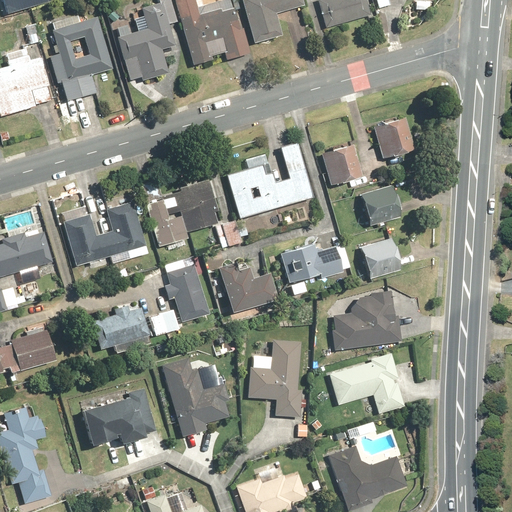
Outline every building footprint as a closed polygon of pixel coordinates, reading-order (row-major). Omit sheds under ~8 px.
[(51,0),(2,0),(7,14),(52,1),(51,0)] [(157,0),(158,3),(142,8),(148,30),(115,39),(129,85),(168,74),(161,48),(175,44),(169,24),(177,22),(170,0),(157,0)] [(235,5),(199,15),(194,0),(172,0),(192,70),(212,65),(209,57),(220,54),(222,62),(249,54),(235,5)] [(300,0),(241,0),(253,43),(282,36),(277,16),(303,9),(300,0)] [(322,0),(317,1),(325,29),(372,16),(367,0),(322,0)] [(87,73),(111,67),(97,19),(52,31),(58,53),(48,55),(62,105),(93,96),(87,73)] [(40,53),(0,64),(0,116),(55,101),(40,53)] [(404,120),(371,129),(381,163),(413,155),(404,120)] [(281,210),(283,209),(291,207),(295,206),(311,201),(295,146),(280,150),(288,179),(273,184),(267,163),(223,176),(237,223),(281,210)] [(355,149),(321,158),(329,190),(363,182),(355,149)] [(386,185),(352,195),(361,227),(395,217),(386,185)] [(200,186),(143,202),(157,250),(187,242),(185,237),(212,229),(200,186)] [(104,211),(110,229),(94,234),(88,216),(60,224),(74,268),(101,260),(106,259),(113,256),(117,255),(146,246),(133,202),(104,211)] [(234,218),(212,224),(218,247),(240,241),(234,218)] [(40,232),(0,243),(0,276),(49,262),(40,232)] [(393,237),(356,248),(366,283),(403,273),(393,237)] [(312,246),(278,255),(286,286),(318,278),(319,280),(340,275),(333,249),(314,253),(312,246)] [(238,263),(218,268),(229,314),(274,303),(268,277),(252,281),(249,270),(240,272),(238,263)] [(191,265),(161,274),(176,321),(205,312),(191,265)] [(395,316),(392,316),(389,290),(345,294),(347,312),(328,314),(331,351),(398,345),(395,316)] [(138,305),(89,317),(97,349),(146,337),(138,305)] [(0,373),(53,359),(44,327),(8,336),(10,342),(0,345),(0,373)] [(268,371),(245,370),(244,396),(268,397),(267,414),(297,415),(298,388),(296,388),(298,339),(270,337),(268,371)] [(210,429),(208,420),(223,416),(215,384),(199,388),(189,353),(156,362),(177,438),(210,429)] [(392,355),(353,365),(325,373),(333,404),(362,396),(368,394),(373,413),(405,404),(392,355)] [(124,398),(101,403),(74,410),(83,445),(110,439),(110,442),(138,436),(137,432),(149,429),(139,389),(123,393),(124,398)] [(4,426),(0,426),(0,458),(6,484),(17,481),(22,501),(46,495),(40,471),(37,472),(29,441),(43,438),(41,426),(38,413),(26,416),(24,410),(1,416),(4,426)] [(313,417),(306,424),(314,433),(322,426),(313,417)] [(304,423),(294,423),(294,436),(304,436),(304,423)] [(353,443),(324,453),(344,510),(373,500),(371,494),(403,483),(393,454),(361,465),(353,443)] [(256,476),(233,483),(242,511),(270,511),(305,501),(295,469),(258,481),(256,476)] [(317,476),(306,480),(311,492),(321,488),(317,476)] [(164,490),(142,498),(146,511),(205,511),(201,500),(171,511),(164,490)]
